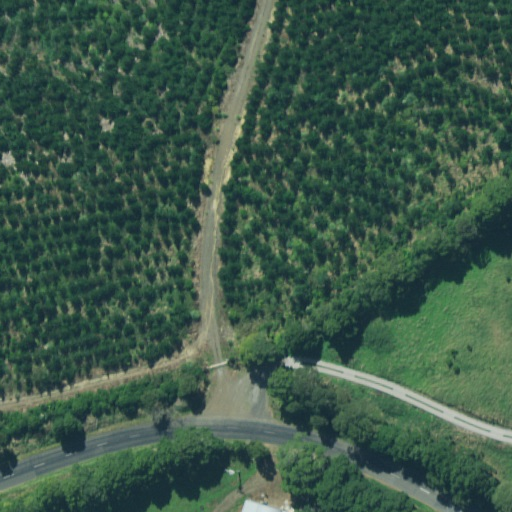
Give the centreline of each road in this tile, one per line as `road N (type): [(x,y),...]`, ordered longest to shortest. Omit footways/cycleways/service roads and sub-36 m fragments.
road 1 (unclassified): [(457,511),(310,437),(221,425),(148,432),(0,479)]
road 2 (track): [(221,425),(204,283),(249,0)]
